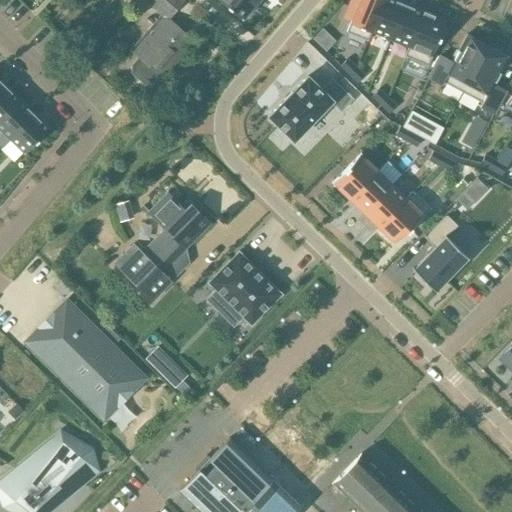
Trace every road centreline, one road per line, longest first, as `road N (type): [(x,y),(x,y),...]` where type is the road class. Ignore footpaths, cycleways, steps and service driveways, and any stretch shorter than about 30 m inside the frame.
road 1 (residential): [(360,284),(231,159),(221,134),(239,83),(313,0)]
road 2 (residential): [(0,242),(85,132),(76,103),(0,28)]
road 3 (residential): [(232,414),(360,284)]
